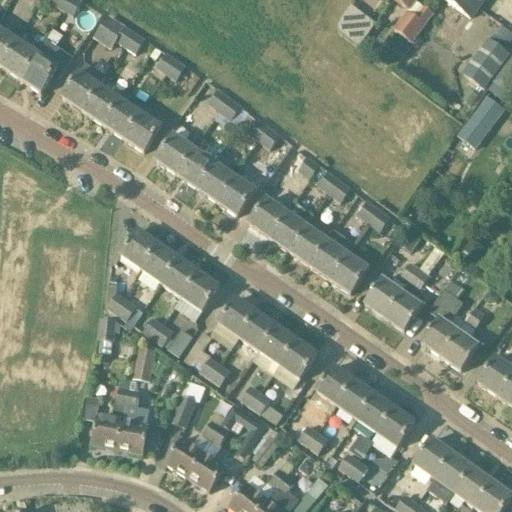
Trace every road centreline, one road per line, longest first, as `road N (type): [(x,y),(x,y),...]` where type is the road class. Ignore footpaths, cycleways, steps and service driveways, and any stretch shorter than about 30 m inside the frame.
road 1 (residential): [(0,117),(272,282),(511,456)]
road 2 (residential): [(168,511),(151,498),(102,484),(0,484)]
